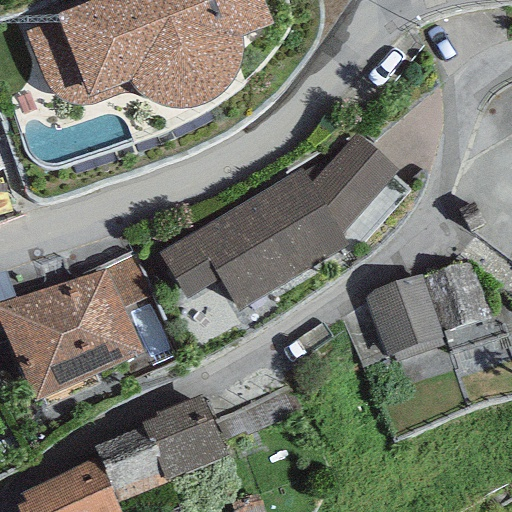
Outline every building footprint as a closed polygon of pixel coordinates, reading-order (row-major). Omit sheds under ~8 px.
[(258,0),(119,0),(24,36),(45,88),(49,95),(58,103),(66,108),(76,110),(91,110),(113,102),(122,99),(129,99),(134,100),(139,104),(146,111),(158,115),(171,118),(184,120),(194,120),(204,117),(212,113),(223,107),(229,100),(235,90),(238,81),(239,73),(242,66),(243,56),(242,47),(273,34),(258,0)] [(356,141),(309,191),(348,258),(405,192),(395,183),(398,180),(356,141)] [(302,179),(157,263),(185,310),(219,291),(237,322),(348,258),(309,191),(302,179)] [(104,267),(105,274),(122,314),(151,299),(132,256),(104,267)] [(470,264),(422,279),(441,339),(489,324),(470,264)] [(14,303),(0,307),(0,329),(37,412),(141,361),(122,314),(105,274),(14,303)] [(0,276),(0,307),(14,303),(4,275),(0,276)] [(422,279),(370,295),(364,300),(386,365),(443,346),(441,339),(422,279)] [(289,388),(214,423),(225,447),(300,412),(289,388)] [(91,451),(98,468),(115,511),(121,511),(171,492),(169,488),(227,465),(201,400),(156,418),(158,424),(91,451)] [(115,511),(98,468),(15,504),(18,511),(115,511)]
